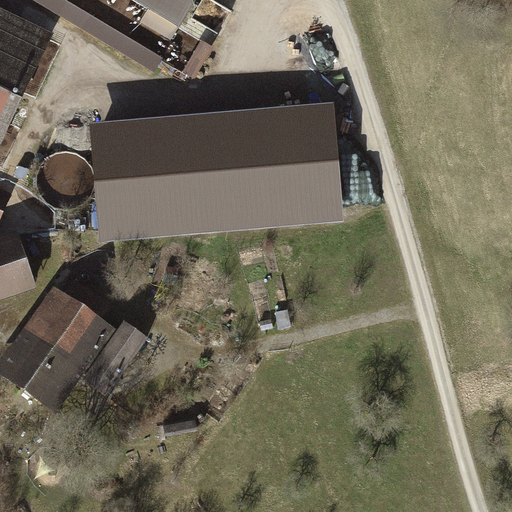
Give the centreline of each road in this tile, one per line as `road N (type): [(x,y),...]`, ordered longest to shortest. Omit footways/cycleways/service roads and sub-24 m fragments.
road 1 (track): [(324,0),(340,31),(484,511)]
road 2 (track): [(16,0),(169,83),(340,31)]
road 3 (track): [(424,311),(208,359),(177,358)]
